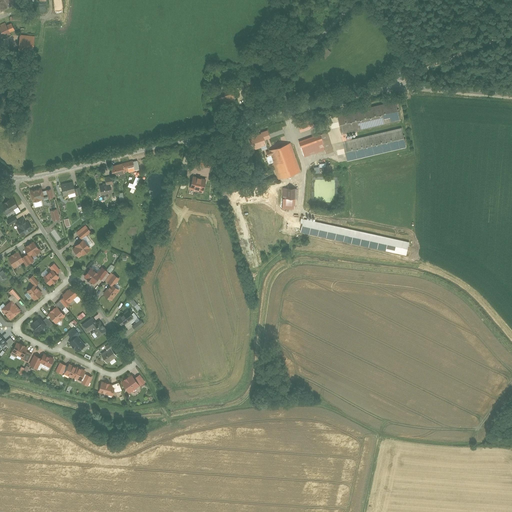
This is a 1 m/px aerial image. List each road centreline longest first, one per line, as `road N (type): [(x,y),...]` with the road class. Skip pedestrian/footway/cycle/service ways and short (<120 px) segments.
road 1 (unclassified): [(511,96),(397,89),(241,125)]
road 2 (residential): [(73,275),(136,361),(111,374),(50,350),(18,333),(32,311)]
road 3 (unclassified): [(241,125),(15,178)]
road 4 (residential): [(241,125),(359,0)]
road 5 (track): [(397,89),(415,73),(511,33)]
